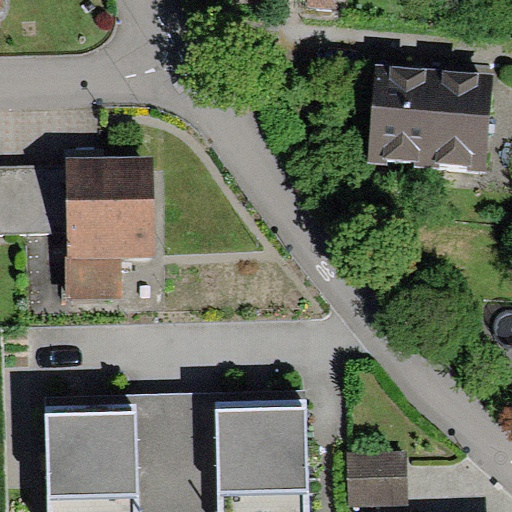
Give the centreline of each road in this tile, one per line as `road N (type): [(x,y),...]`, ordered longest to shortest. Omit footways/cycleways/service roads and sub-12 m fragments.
road 1 (residential): [(169,65),(352,298),(511,456)]
road 2 (residential): [(169,65),(119,75),(0,78)]
